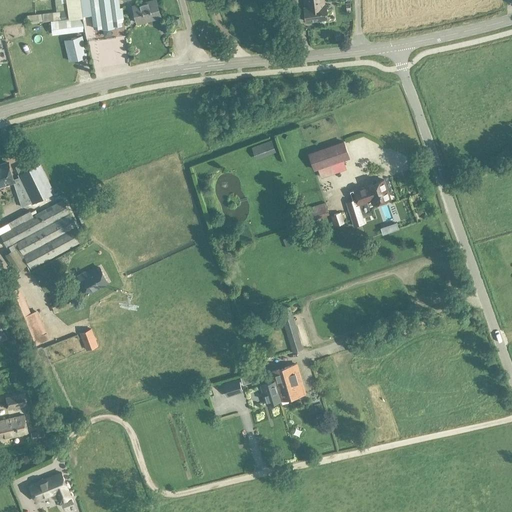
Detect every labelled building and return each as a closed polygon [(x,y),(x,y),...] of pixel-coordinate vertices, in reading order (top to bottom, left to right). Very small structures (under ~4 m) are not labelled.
[(28,15),(28,20),(28,21),(28,23),(28,24),(51,21),(52,34),(84,30),(83,16),(80,0),(66,0),(68,10),(56,11),(42,13),(42,14),(36,15),(28,15)] [(90,0),(95,26),(121,22),(122,22),(122,21),(124,21),(122,8),(121,8),(120,8),(118,0),(90,0)] [(156,0),(152,0),(133,6),(138,23),(161,16),(156,0)] [(323,0),(305,0),(306,7),(304,7),(306,22),(328,19),(326,5),(324,5),(323,0)] [(82,39),(65,43),(69,61),(80,59),(86,57),(82,39)] [(270,142),(252,148),(255,158),(274,152),(270,142)] [(332,163),(341,160),(343,159),(349,157),(344,142),(326,148),(309,154),(314,169),(318,168),(332,163)] [(14,180),(14,179),(8,162),(0,164),(0,184),(13,180),(14,180)] [(14,180),(13,180),(22,207),(32,202),(33,204),(55,193),(41,163),(24,171),(17,175),(18,178),(14,179),(14,180)] [(354,227),(363,224),(356,200),(366,196),(369,205),(373,203),(374,204),(390,198),(384,180),(350,191),(353,201),(346,203),(354,227)] [(4,231),(0,233),(7,247),(16,242),(31,269),(84,240),(77,227),(81,225),(72,206),(67,208),(63,200),(59,201),(56,196),(46,202),(32,210),(32,209),(1,226),(4,231)] [(303,223),(327,215),(323,202),(298,210),(303,223)] [(341,212),(331,216),(334,225),(344,222),(341,212)] [(396,223),(381,229),(383,235),(399,229),(396,223)] [(285,249),(294,246),(291,235),(282,239),(285,249)] [(16,248),(5,255),(17,272),(27,264),(16,248)] [(78,276),(81,280),(77,282),(82,292),(86,290),(88,293),(108,281),(100,268),(87,275),(85,272),(78,276)] [(37,332),(31,314),(22,292),(19,287),(9,292),(30,347),(42,342),(37,332)] [(283,321),(292,352),(302,348),(289,307),(279,309),(283,321)] [(31,314),(37,332),(44,329),(37,311),(31,314)] [(0,324),(0,343),(8,339),(0,324)] [(91,328),(79,333),(86,350),(98,345),(91,328)] [(311,385),(351,375),(345,350),(305,361),(311,385)] [(272,372),(275,382),(280,400),(304,393),(296,365),(272,372)] [(237,380),(221,384),(225,397),(240,392),(237,380)] [(280,400),(275,382),(260,386),(265,405),(280,400)] [(25,389),(7,393),(10,405),(28,400),(25,389)] [(24,415),(0,420),(0,438),(0,440),(28,433),(24,415)] [(293,425),(292,434),(300,434),(301,425),(293,425)] [(38,430),(31,432),(33,439),(40,437),(38,430)] [(61,473),(53,476),(59,492),(57,493),(59,499),(63,507),(72,503),(70,498),(71,497),(61,473)] [(59,492),(53,476),(30,486),(33,493),(32,494),(34,500),(36,499),(37,501),(50,495),(52,498),(54,499),(56,500),(59,499),(57,493),(59,492)]
